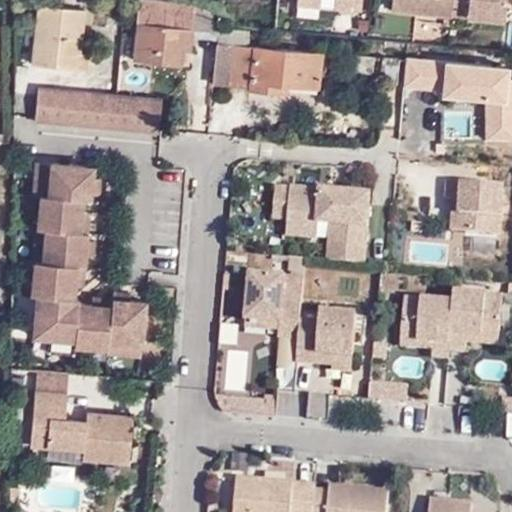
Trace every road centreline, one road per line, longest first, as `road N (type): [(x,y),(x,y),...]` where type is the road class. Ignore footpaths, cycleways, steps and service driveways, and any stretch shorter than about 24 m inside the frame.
road 1 (residential): [(191,432),(511,461)]
road 2 (residential): [(191,432),(217,153)]
road 3 (residential): [(217,153),(51,142)]
road 4 (residential): [(217,153),(375,155)]
